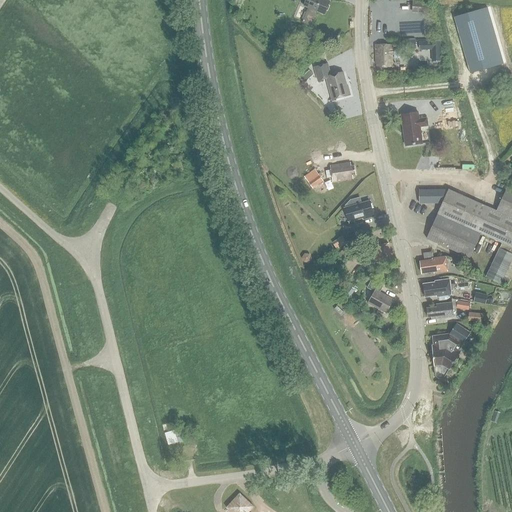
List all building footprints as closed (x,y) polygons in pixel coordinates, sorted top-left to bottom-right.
[(308,8),(302,23),(311,27),(318,12),(324,15),(330,2),(325,0),(306,0),(304,6),(308,8)] [(430,1),(413,0),(412,12),(420,12),(419,16),(427,16),(427,13),(429,13),(430,1)] [(483,8),(457,16),(472,70),(498,62),(483,8)] [(401,50),(415,50),(415,40),(401,40),(401,50)] [(432,62),(440,61),(440,42),(431,42),(419,43),(420,50),(432,50),(432,62)] [(391,56),(392,56),(392,45),(375,45),(376,64),(379,64),(379,67),(392,67),(391,56)] [(403,51),(394,51),(394,59),(403,59),(403,51)] [(318,81),(326,79),(330,91),(331,91),(334,100),(350,95),(348,86),(347,86),(343,72),(331,75),(328,64),(314,68),(318,81)] [(420,127),(428,126),(427,118),(419,119),(418,112),(401,115),(405,146),(422,144),(420,127)] [(352,176),(356,175),(354,166),(351,166),(351,163),(330,166),(331,170),(326,171),(327,178),(332,177),(332,182),(353,179),(352,176)] [(312,189),(323,181),(315,170),(304,177),(312,189)] [(500,284),(511,258),(511,189),(507,188),(496,211),(448,190),(419,190),(419,203),(442,203),(426,239),(470,258),(481,234),(502,243),(486,277),(500,284)] [(370,201),(345,208),(349,225),(343,227),(347,237),(359,233),(356,223),(355,223),(354,219),(363,217),(366,219),(374,216),(370,201)] [(346,243),(342,237),(332,243),(337,249),(346,243)] [(367,265),(392,260),(388,244),(378,246),(377,243),(369,244),(371,252),(365,253),(367,263),(367,265)] [(345,260),(343,263),(350,270),(362,259),(349,246),(340,254),(345,260)] [(432,260),(424,261),(420,262),(422,274),(434,272),(434,274),(448,272),(446,257),(433,259),(432,259),(432,260)] [(469,271),(467,277),(477,281),(479,275),(469,271)] [(437,297),(451,295),(450,288),(455,288),(454,279),(435,282),(435,283),(423,285),(425,297),(437,295),(437,297)] [(393,300),(380,293),(383,287),(371,281),(367,288),(374,292),(368,303),(386,313),(393,300)] [(347,301),(354,291),(349,287),(342,297),(347,301)] [(488,296),(476,293),(473,302),(485,305),(488,296)] [(431,320),(454,317),(453,309),(452,303),(436,305),(436,308),(427,309),(428,317),(431,317),(431,320)] [(482,322),(483,314),(469,313),(468,321),(482,322)] [(460,348),(463,344),(464,343),(463,343),(470,333),(456,324),(449,334),(433,337),(434,345),(432,346),(433,357),(435,374),(435,376),(436,376),(436,377),(437,378),(438,378),(438,379),(439,379),(440,379),(441,379),(442,379),(443,378),(444,378),(445,377),(462,350),(460,348)] [(168,445),(190,439),(187,427),(165,433),(168,445)] [(242,492),(229,507),(234,511),(251,511),(258,506),(242,492)]
